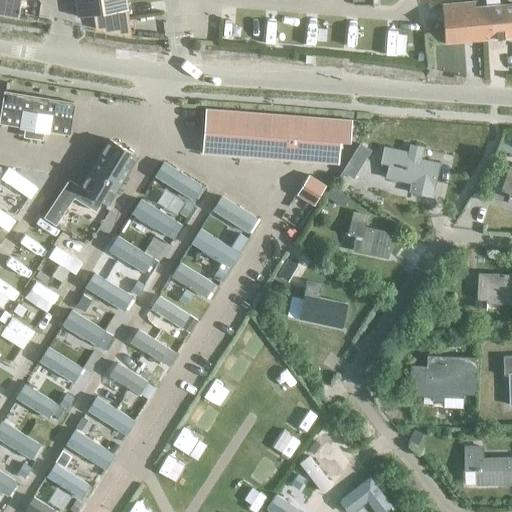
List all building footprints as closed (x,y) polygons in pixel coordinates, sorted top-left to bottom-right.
[(74,0),(77,17),(94,14),(127,9),(125,0),(74,0)] [(444,43),(511,36),(511,4),(474,8),(473,2),(441,5),(444,43)] [(74,103),(5,91),(0,120),(0,122),(69,134),(74,103)] [(352,119),(283,114),(208,108),(204,154),(339,165),(341,139),(350,140),(352,119)] [(109,205),(139,157),(112,141),(82,189),(109,205)] [(411,153),(385,148),(381,163),(389,165),(387,177),(412,182),(410,191),(431,196),(438,163),(410,157),(411,153)] [(175,190),(182,180),(159,166),(152,176),(175,190)] [(1,178),(30,199),(38,188),(8,167),(1,178)] [(511,195),(511,167),(510,167),(501,191),(511,195)] [(44,217),(63,231),(81,205),(61,191),(44,217)] [(168,200),(161,211),(184,225),(190,214),(168,200)] [(0,225),(8,231),(16,221),(0,209),(0,225)] [(124,222),(147,237),(154,226),(130,212),(124,222)] [(389,251),(392,234),(363,228),(365,215),(353,212),(348,234),(355,236),(352,250),(373,254),(374,248),(389,251)] [(14,259),(35,273),(53,247),(32,234),(14,259)] [(75,274),(82,263),(55,246),(48,257),(75,274)] [(155,271),(162,260),(139,246),(133,256),(155,271)] [(101,258),(95,268),(118,283),(125,273),(101,258)] [(289,259),(279,275),(288,280),(298,265),(289,259)] [(171,276),(206,298),(215,284),(180,262),(171,276)] [(511,302),(511,276),(478,275),(477,300),(511,302)] [(307,281),(302,304),(309,306),(306,319),(327,324),(340,327),(342,321),(346,304),(317,297),(320,284),(307,281)] [(127,317),(133,307),(110,292),(104,303),(127,317)] [(159,296),(151,309),(181,327),(189,314),(159,296)] [(73,304),(66,314),(89,329),(96,318),(73,304)] [(130,342),(160,361),(169,347),(138,329),(130,342)] [(105,352),(82,338),(75,349),(98,363),(105,352)] [(44,350),(37,361),(61,375),(67,364),(44,350)] [(509,377),(510,406),(511,406),(511,357),(502,358),(503,377),(509,377)] [(15,369),(0,359),(0,373),(8,379),(15,369)] [(415,366),(414,391),(414,392),(424,393),(433,394),(433,397),(442,397),(442,394),(450,394),(451,391),(471,392),(473,362),(429,359),(428,367),(415,366)] [(109,376),(139,394),(148,381),(117,362),(109,376)] [(69,409),(76,399),(53,384),(47,395),(69,409)] [(31,420),(38,410),(15,396),(9,407),(31,420)] [(96,396),(87,410),(126,434),(135,421),(96,396)] [(47,445),(24,430),(18,441),(41,455),(47,445)] [(511,482),(511,458),(482,458),(482,446),(466,446),(466,471),(476,471),(476,483),(497,483),(497,478),(510,478),(510,483),(511,482)] [(9,457),(0,451),(0,465),(2,467),(9,457)] [(322,492),(332,485),(309,455),(299,463),(322,492)] [(376,487),(368,477),(339,500),(346,510),(376,487)] [(19,491),(0,479),(0,493),(12,501),(19,491)] [(55,511),(56,511),(34,497),(28,507),(35,511),(55,511)] [(277,511),(292,511),(282,497),(272,505),(277,511)]
